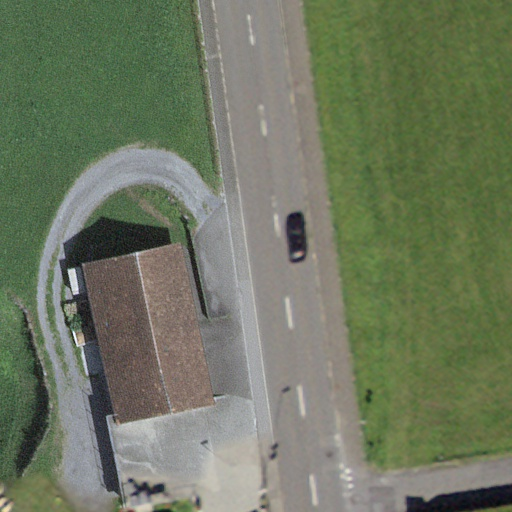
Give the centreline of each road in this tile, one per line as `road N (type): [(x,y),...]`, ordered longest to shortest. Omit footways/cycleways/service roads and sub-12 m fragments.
road 1 (primary): [(246,0),(316,508)]
road 2 (unclassified): [(316,508),(511,480)]
